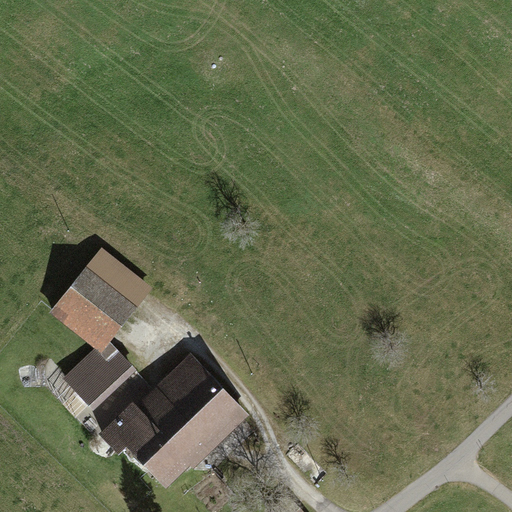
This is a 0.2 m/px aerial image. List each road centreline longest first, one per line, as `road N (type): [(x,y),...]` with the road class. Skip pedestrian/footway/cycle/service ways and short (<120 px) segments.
road 1 (track): [(326,511),(294,483),(258,412),(162,311)]
road 2 (unclassified): [(389,511),(511,404)]
